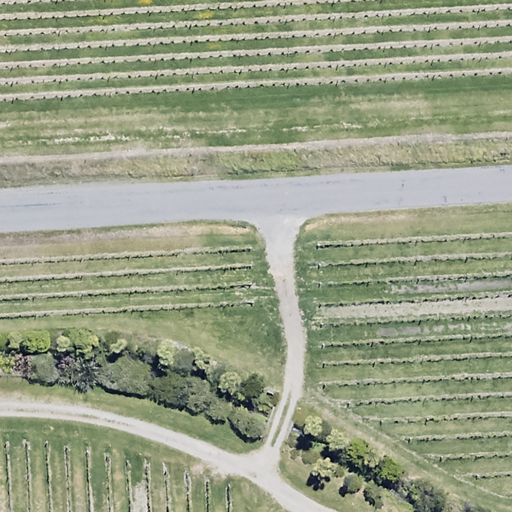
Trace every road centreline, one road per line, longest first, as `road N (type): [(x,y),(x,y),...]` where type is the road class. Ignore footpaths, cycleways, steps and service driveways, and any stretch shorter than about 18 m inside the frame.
road 1 (unclassified): [(0,195),(511,169)]
road 2 (track): [(239,183),(252,332),(232,420),(237,467),(317,511)]
